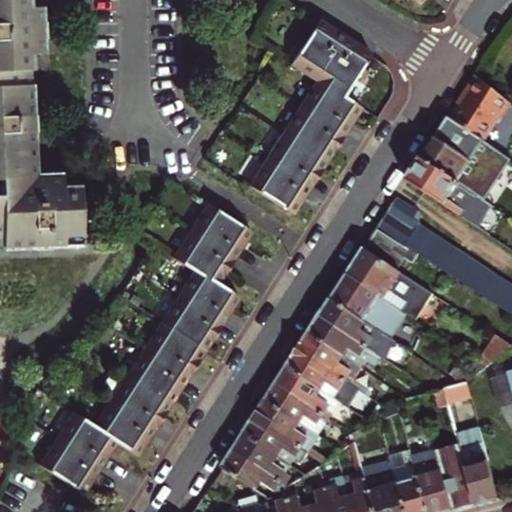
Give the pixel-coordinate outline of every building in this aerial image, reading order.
[(33,114),(30,114),(29,69),(28,53),(40,53),(40,46),(40,39),(43,39),(42,22),(39,22),(38,7),(27,7),(26,0),(0,0),(0,181),(1,194),(0,194),(0,235),(2,235),(3,245),(3,248),(33,246),(33,248),(49,248),(49,246),(81,244),(78,185),(62,186),(61,173),(47,173),(32,174),(31,132),(33,131),(33,124),(33,114)] [(283,132),(266,158),(249,185),(293,213),(311,186),(314,182),(324,165),(327,160),(344,135),(347,129),(356,115),(360,109),(346,100),(374,56),(362,48),(347,39),(334,30),(321,22),(293,65),(316,80),(299,106),(283,132)] [(511,99),(479,71),(465,91),(468,93),(461,103),(452,118),(484,138),(498,116),(501,118),(511,101),(511,99)] [(468,93),(465,91),(462,96),(459,101),(461,103),(468,93)] [(438,133),(435,138),(498,178),(511,156),(484,138),(452,118),(449,116),(442,127),(438,133)] [(428,150),(422,159),(484,200),(498,178),(435,138),(428,150)] [(415,169),(408,180),(425,191),(477,224),(490,204),(484,200),(422,159),(415,169)] [(511,279),(502,273),(491,266),(479,258),(466,250),(455,243),(443,235),(432,228),(419,220),(419,211),(414,207),(398,197),(387,214),(377,229),(403,245),(418,255),(427,261),(438,268),(450,275),(462,283),(474,291),(486,298),(497,305),(508,313),(511,314),(511,279)] [(111,400),(94,427),(72,413),(55,440),(39,465),(84,493),(98,472),(100,468),(105,460),(117,441),(138,455),(152,433),(155,428),(160,421),(172,402),(185,382),(188,377),(193,370),(206,349),(219,328),(223,322),(227,316),(240,296),(218,283),(231,263),(235,257),(239,251),(252,230),(208,202),(190,228),(174,254),(196,268),(179,294),(162,321),(144,349),(128,374),(111,400)] [(371,239),(364,249),(398,270),(404,260),(412,264),(418,255),(403,245),(377,229),(371,239)] [(348,274),(413,315),(422,321),(438,296),(398,270),(364,249),(356,261),(348,274)] [(332,299),(397,341),(413,315),(348,274),(340,288),(332,299)] [(325,311),(320,318),(372,350),(385,359),(391,350),(397,341),(332,299),(325,311)] [(372,350),(320,318),(316,325),(309,335),(342,355),(346,350),(359,358),(363,352),(368,355),(372,350)] [(342,355),(309,335),(304,343),(299,351),(351,384),(355,377),(350,374),(353,369),(339,360),(342,355)] [(294,359),(288,368),(321,388),(325,382),(339,391),(343,385),(348,388),(351,384),(299,351),(294,359)] [(321,388),(288,368),(283,376),(278,384),(331,418),(341,401),(321,388)] [(511,405),(511,393),(507,376),(491,380),(499,409),(511,405)] [(470,400),(466,383),(444,389),(427,395),(431,410),(470,400)] [(331,418),(278,384),(272,393),(267,401),(320,434),(331,418)] [(261,410),(256,418),(310,451),(320,434),(267,401),(261,410)] [(310,451),(256,418),(251,426),(246,434),(279,455),(291,463),(296,456),(301,459),(305,455),(319,464),(324,460),(317,455),(310,451)] [(486,503),(497,500),(478,429),(456,435),(460,451),(475,506),(486,503)] [(240,443),(235,451),(285,484),(287,481),(283,479),(287,472),(274,463),(279,455),(246,434),(240,443)] [(356,475),(359,474),(363,473),(354,437),(347,442),(356,475)] [(285,484),(235,451),(230,459),(224,468),(240,478),(255,488),(260,480),(274,489),(277,484),(283,488),(285,484)] [(460,451),(441,457),(456,511),(465,509),(475,506),(460,451)] [(453,511),(456,511),(441,457),(413,464),(417,480),(425,511),(453,511)] [(425,511),(417,480),(410,482),(406,467),(399,469),(397,464),(392,465),(398,487),(405,511),(425,511)] [(285,484),(289,487),(307,473),(297,467),(287,481),(285,484)] [(231,491),(240,478),(224,468),(216,481),(231,491)] [(368,472),(363,473),(373,511),(405,511),(398,487),(381,491),(376,475),(370,477),(368,472)] [(360,497),(351,499),(353,511),(373,511),(363,473),(359,474),(361,480),(356,481),(360,497)] [(335,481),(337,486),(341,502),(351,499),(345,479),(335,481)] [(353,511),(351,499),(341,502),(337,486),(332,487),(331,482),(324,484),(331,511),(353,511)] [(322,507),(310,510),(310,511),(331,511),(324,484),(320,485),(322,490),(317,491),(322,507)] [(251,511),(269,506),(266,495),(255,488),(257,498),(243,503),(251,511)] [(291,493),(286,494),(290,511),(310,511),(310,510),(304,511),(300,511),(297,497),(292,498),(291,493)] [(290,511),(286,494),(281,495),(283,501),(277,502),(279,511),(290,511)] [(243,503),(237,509),(240,511),(270,511),(269,506),(251,511),(243,503)]
